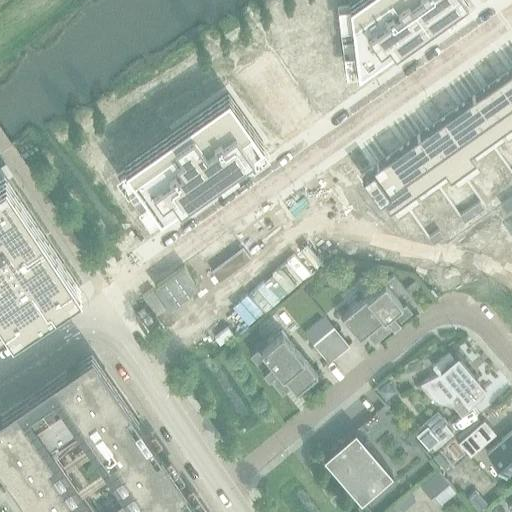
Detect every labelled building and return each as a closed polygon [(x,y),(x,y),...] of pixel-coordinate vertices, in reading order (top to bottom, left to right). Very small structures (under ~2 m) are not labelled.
[(354,0),(349,4),(357,71),(358,72),(420,27),(459,0),(354,0)] [(511,66),(498,77),(511,97),(511,66)] [(511,97),(498,77),(473,94),(501,134),(511,125),(511,97)] [(171,130),(124,163),(159,212),(238,156),(262,139),(227,90),(171,130)] [(473,94),(442,116),(470,155),(471,155),(501,134),(473,94)] [(442,116),(418,133),(446,173),(444,173),(450,181),(476,163),(471,155),(470,155),(442,116)] [(418,133),(387,155),(415,194),(444,173),(446,173),(418,133)] [(387,155),(361,173),(389,213),(415,194),(387,155)] [(0,317),(8,329),(52,300),(55,304),(79,288),(7,180),(0,184),(0,317)] [(511,197),(510,196),(501,202),(505,209),(511,204),(511,197)] [(479,199),(469,206),(474,213),(483,206),(479,199)] [(469,206),(459,213),(464,220),(474,213),(469,206)] [(438,228),(428,235),(433,241),(443,235),(438,228)] [(393,273),(341,315),(359,336),(368,329),(374,337),(412,306),(405,298),(410,294),(393,273)] [(334,326),(324,334),(340,352),(349,344),(334,326)] [(249,350),(281,389),(289,382),(296,390),(317,373),(282,330),(268,342),(264,337),(249,350)] [(324,334),(313,343),(329,361),(340,352),(324,334)] [(90,347),(0,409),(0,463),(33,511),(38,511),(40,511),(196,511),(145,439),(151,435),(90,347)] [(439,373),(423,381),(425,385),(428,388),(430,391),(433,394),(436,396),(439,398),(443,399),(446,400),(451,401),(451,397),(456,393),(469,408),(484,394),(471,379),(474,376),(457,355),(453,358),(448,352),(432,365),(439,373)] [(484,419),(458,441),(470,454),(496,432),(484,419)] [(431,444),(434,448),(452,432),(443,422),(433,431),(427,423),(415,433),(428,447),(431,444)] [(323,455),(360,498),(392,471),(355,428),(323,455)] [(506,474),(511,468),(511,428),(486,451),(506,474)]
